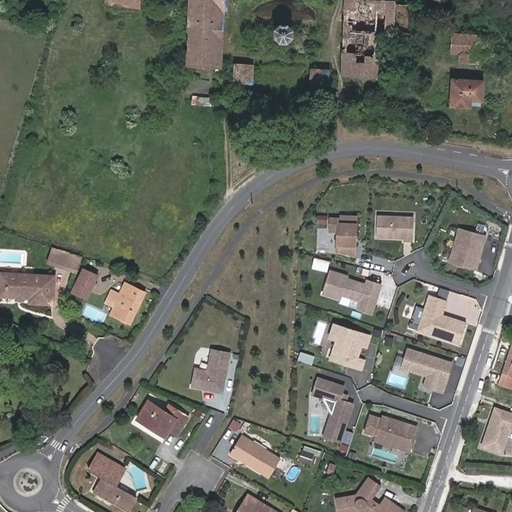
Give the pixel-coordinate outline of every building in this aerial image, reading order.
[(220,63),(222,0),(191,0),(189,62),(220,63)] [(345,73),(411,75),(414,4),(348,1),(345,73)] [(175,16),(175,5),(163,5),(163,16),(175,16)] [(282,23),(276,29),(276,34),(281,40),(288,40),(293,36),(294,29),(288,23),(282,23)] [(481,43),(481,35),(454,33),(453,51),(460,51),(459,60),(479,62),(480,53),(481,43)] [(480,53),(491,54),(491,43),(481,43),(480,53)] [(253,82),(253,64),(236,63),(236,81),(253,82)] [(312,86),(329,86),(329,68),(313,68),(312,86)] [(463,80),(463,73),(456,73),(455,79),(453,79),(452,104),(471,105),(472,98),(482,98),(483,81),(463,80)] [(330,214),(319,214),(319,223),(330,223),(330,214)] [(341,218),(331,217),(330,231),(341,231),(340,251),(356,255),(358,216),(341,215),(341,218)] [(379,215),(378,236),(393,237),(393,235),(396,235),(398,237),(407,237),(407,230),(415,230),(415,217),(379,215)] [(487,236),(460,228),(450,262),(477,270),(487,236)] [(414,240),(415,230),(407,230),(407,237),(407,240),(414,240)] [(79,269),(83,257),(55,248),(53,255),(59,257),(58,262),(79,269)] [(327,267),(329,259),(317,257),(315,265),(327,267)] [(78,272),(79,269),(58,262),(57,265),(78,272)] [(87,299),(98,275),(83,268),(72,292),(87,299)] [(331,270),(324,293),(340,299),(342,294),(361,301),(375,305),(382,284),(368,279),(366,284),(348,278),(348,276),(331,270)] [(1,295),(9,296),(11,273),(2,273),(1,295)] [(54,303),(56,275),(11,273),(9,296),(18,296),(24,296),(32,297),(32,302),(54,303)] [(110,300),(116,303),(111,313),(122,318),(128,321),(131,323),(145,292),(126,282),(122,290),(114,286),(110,295),(113,296),(110,300)] [(430,294),(418,330),(460,344),(467,322),(449,317),(449,319),(442,317),(443,315),(448,300),(430,294)] [(372,314),(375,305),(361,301),(358,309),(372,314)] [(370,336),(335,324),(331,337),(338,339),(334,350),(339,351),(336,360),(362,368),(364,360),(355,357),(359,344),(367,346),(370,336)] [(230,352),(212,348),(208,370),(195,368),(192,386),(223,392),(230,352)] [(453,363),(407,348),(403,359),(412,362),(410,370),(421,374),(422,371),(428,373),(427,376),(423,387),(443,393),(453,363)] [(511,349),(510,354),(511,354),(511,364),(508,375),(504,374),(500,383),(511,387),(511,349)] [(412,362),(403,359),(401,367),(410,370),(412,362)] [(344,387),(318,379),(313,395),(324,399),(331,415),(324,437),(340,442),(352,405),(343,402),(345,395),(341,394),(344,387)] [(170,404),(166,411),(149,401),(138,419),(158,431),(161,426),(170,431),(177,436),(189,416),(170,404)] [(502,451),(510,428),(511,428),(511,414),(497,409),(485,446),(502,451)] [(386,421),(370,415),(365,432),(375,436),(375,438),(397,446),(396,448),(409,453),(413,441),(408,439),(410,436),(413,437),(416,428),(387,418),(386,421)] [(158,431),(166,436),(170,431),(161,426),(158,431)] [(274,455),(243,435),(231,453),(262,473),(274,455)] [(311,463),(315,453),(304,448),(301,458),(311,463)] [(126,469),(99,453),(89,470),(103,478),(95,492),(128,511),(137,497),(117,485),(126,469)] [(381,487),(369,478),(357,495),(336,499),(338,511),(365,511),(366,511),(365,511),(404,511),(386,498),(380,505),(378,508),(370,502),(372,498),(381,487)] [(244,511),(253,497),(249,494),(238,511),(244,511)] [(277,511),(253,497),(244,511),(277,511)] [(380,505),(372,498),(370,502),(378,508),(380,505)]
